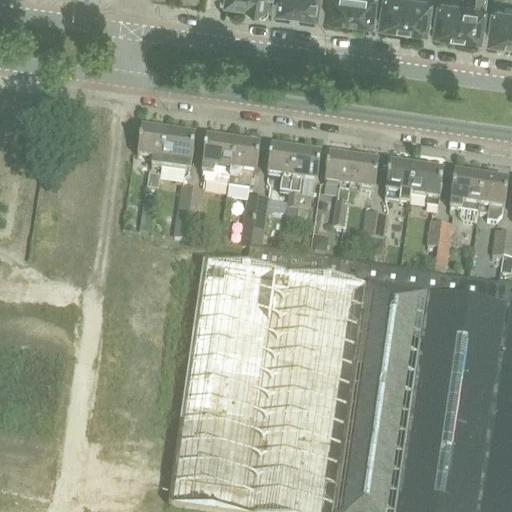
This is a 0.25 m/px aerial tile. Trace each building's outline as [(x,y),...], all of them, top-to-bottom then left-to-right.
[(244,0),(244,2),(247,3),(247,7),(260,9),(261,5),(269,6),(269,0),(244,0)] [(290,9),(297,10),(298,0),(277,0),(277,7),(279,7),(278,10),(289,12),(290,9)] [(298,0),(297,10),(303,11),(303,14),(314,15),(314,12),(316,13),(318,1),(318,0),(298,0)] [(332,19),(348,21),(350,0),(327,0),(325,14),(333,15),(332,19)] [(350,0),(348,21),(363,23),(364,20),(371,21),(374,0),(350,0)] [(387,27),(402,29),(406,0),(382,0),(379,22),(387,23),(387,27)] [(406,0),(402,29),(417,31),(418,27),(426,28),(429,0),(406,0)] [(441,35),(456,37),(462,0),(461,0),(437,0),(434,29),(441,31),(441,35)] [(461,0),(462,0),(456,37),(472,39),(472,35),(480,36),(485,0),(461,0)] [(495,42),(510,45),(511,32),(511,0),(493,0),(488,37),(496,38),(495,42)] [(161,171),(166,135),(141,132),(137,160),(152,162),(151,170),(161,171)] [(190,175),(192,155),(195,139),(166,135),(161,171),(190,175)] [(230,180),(235,145),(206,141),(201,175),(203,176),(202,186),(229,189),(230,180)] [(229,189),(249,192),(250,184),(254,184),(255,177),(256,177),(260,149),(235,145),(230,180),(229,189)] [(283,181),(282,186),(281,196),(289,197),(295,154),(271,150),(267,179),(283,181)] [(295,154),(289,197),(286,220),(297,222),(302,184),(317,186),(321,158),(295,154)] [(344,231),(348,196),(353,162),(329,159),(325,187),(340,190),(338,204),(335,204),(332,229),(344,231)] [(374,194),(376,182),(378,166),(353,162),(348,196),(359,197),(359,192),(374,194)] [(409,207),(410,200),(414,171),(390,167),(384,203),(409,207)] [(414,171),(410,200),(426,202),(425,209),(438,211),(443,175),(414,171)] [(160,178),(149,176),(147,190),(158,191),(160,178)] [(479,210),(483,181),(454,177),(449,213),(460,214),(459,221),(463,225),(476,227),(478,218),(479,210)] [(504,214),(506,200),(508,184),(483,181),(479,210),(478,218),(487,219),(488,211),(504,214)] [(177,217),(189,219),(193,191),(181,189),(177,217)] [(189,219),(200,220),(204,192),(193,191),(189,219)] [(242,222),(253,224),(257,199),(245,198),(242,222)] [(262,239),(264,225),(267,201),(257,199),(253,224),(251,238),(262,239)] [(143,207),(139,236),(151,237),(155,209),(143,207)] [(360,256),(369,257),(375,216),(364,214),(361,239),(362,240),(360,256)] [(375,216),(369,257),(381,259),(383,242),(387,218),(375,216)] [(426,248),(437,250),(440,227),(429,225),(426,248)] [(451,228),(440,227),(437,250),(434,271),(445,272),(451,228)] [(490,259),(502,261),(505,236),(494,234),(490,259)] [(499,276),(511,277),(511,265),(511,236),(505,236),(502,261),(499,276)] [(192,511),(392,511),(425,278),(249,252),(247,274),(202,267),(200,280),(199,292),(197,305),(195,317),(193,330),(191,342),(190,355),(188,367),(186,380),(184,392),(182,405),(181,417),(179,430),(175,453),(168,509),(192,511)] [(511,511),(511,290),(425,278),(392,511),(511,511)]
